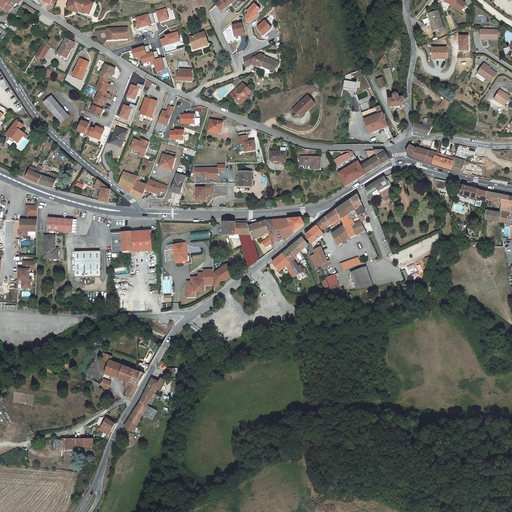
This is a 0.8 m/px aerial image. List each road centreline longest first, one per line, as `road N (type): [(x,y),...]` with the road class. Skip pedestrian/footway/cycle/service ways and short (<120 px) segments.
road 1 (residential): [(398,155),(385,146),(329,147),(274,133),(111,55)]
road 2 (tertiary): [(319,208),(279,250),(188,316),(132,404)]
road 3 (tertiary): [(137,213),(132,200),(58,140),(0,62)]
road 4 (secondary): [(319,208),(137,213)]
road 5 (secondary): [(137,213),(48,194),(0,173)]
road 6 (unclassified): [(409,134),(414,50),(404,0)]
road 7 (residential): [(132,404),(19,444)]
